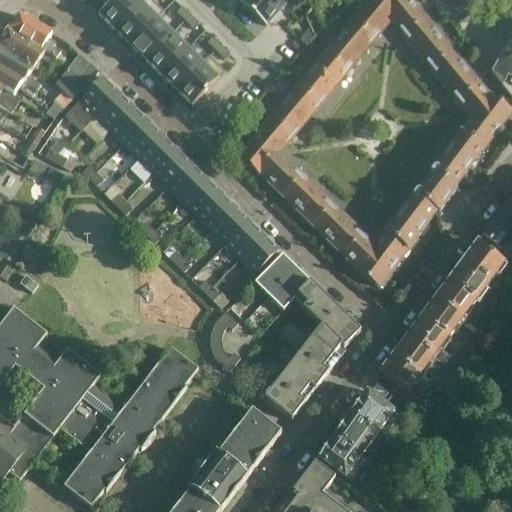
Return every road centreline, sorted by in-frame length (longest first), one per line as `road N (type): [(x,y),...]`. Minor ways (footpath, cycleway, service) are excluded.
road 1 (residential): [(387,332),(75,28),(30,0)]
road 2 (residential): [(387,332),(253,511)]
road 3 (residential): [(511,168),(387,332)]
